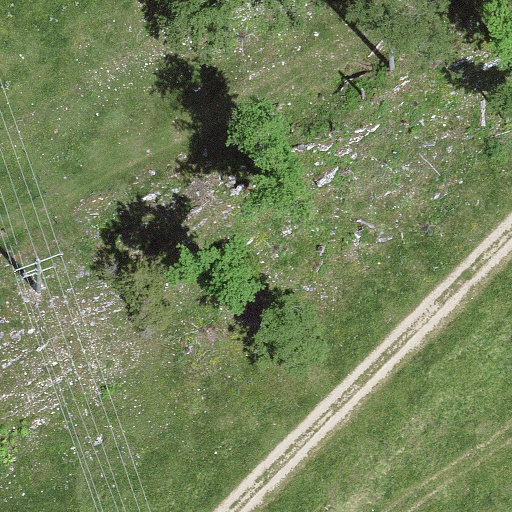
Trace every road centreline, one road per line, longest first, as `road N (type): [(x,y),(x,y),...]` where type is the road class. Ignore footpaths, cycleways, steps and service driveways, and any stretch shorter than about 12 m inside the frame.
road 1 (track): [(0,256),(429,0)]
road 2 (track): [(230,511),(511,224)]
